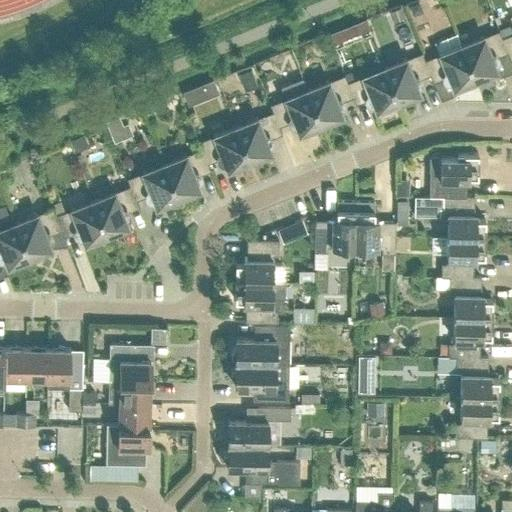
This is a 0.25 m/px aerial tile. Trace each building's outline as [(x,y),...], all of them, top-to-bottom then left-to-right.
[(496,56),(495,55),(506,50),(500,35),(501,35),(498,28),(460,43),(474,77),(496,69),(493,61),(494,61),(494,60),(495,59),(495,58),(496,58),(496,57),(496,56)] [(511,30),(501,35),(500,35),(506,50),(509,58),(511,56),(511,30)] [(438,52),(423,57),(423,58),(429,72),(429,73),(431,80),(443,75),(443,76),(444,77),(445,78),(446,79),(447,79),(449,79),(452,86),(474,77),(460,43),(456,32),(434,40),(438,52)] [(429,72),(423,58),(423,57),(421,50),(383,65),(397,100),(419,91),(416,84),(417,83),(417,82),(418,82),(418,81),(418,80),(419,79),(418,78),(418,77),(429,73),(429,72)] [(371,101),(372,101),(375,108),(397,100),(383,65),(346,80),(352,95),(351,95),(354,102),(365,98),(366,99),(368,100),(369,101),(371,101)] [(257,85),(250,67),(237,72),(244,90),(257,85)] [(352,95),(346,80),(343,72),(306,87),(320,122),(341,113),(338,106),(339,105),(340,105),(341,104),(341,103),(341,102),(341,101),(341,100),(341,99),(351,95),(352,95)] [(294,123),(295,123),(298,131),(320,122),(306,87),(305,87),(301,76),(279,85),(284,96),(268,102),(271,109),(272,109),(277,124),(278,124),(288,120),(289,121),(290,123),(291,123),(293,123),(294,123)] [(202,97),(197,84),(182,90),(187,103),(202,97)] [(269,142),(270,140),(270,138),(270,136),(281,131),(278,124),(277,124),(272,109),(271,109),(234,124),(248,159),(270,150),(267,143),(269,142)] [(206,161),(207,161),(217,157),(217,158),(218,159),(219,160),(220,160),(221,160),(222,160),(223,160),(226,167),(248,159),(234,124),(197,139),(200,146),(206,161)] [(88,145),(83,132),(69,137),(74,150),(88,145)] [(198,174),(198,173),(209,168),(207,161),(206,161),(200,146),(163,161),(177,196),(199,187),(196,180),(197,179),(197,178),(198,178),(198,177),(198,176),(199,175),(198,174)] [(429,154),(428,194),(464,195),(465,178),(468,178),(468,174),(476,174),(476,151),(456,150),(456,154),(429,154)] [(135,198),(146,194),(146,195),(147,195),(148,197),(150,197),(152,197),(155,204),(177,196),(163,161),(125,176),(128,183),(129,183),(135,198)] [(395,176),(395,193),(407,194),(408,177),(395,176)] [(127,224),(124,217),(126,216),(126,215),(127,214),(127,213),(127,212),(127,211),(127,210),(138,205),(135,198),(129,183),(128,183),(92,198),(105,233),(127,224)] [(446,218),(446,234),(483,235),(484,216),(475,216),(475,212),(472,212),(473,195),(464,195),(428,194),(415,194),(416,217),(446,218)] [(63,235),(74,231),(75,232),(76,233),(77,234),(79,234),(81,234),(83,241),(105,233),(92,198),(55,212),(54,213),(60,228),(63,235)] [(326,245),(353,245),(354,198),(336,198),(335,216),(331,216),(331,218),(314,218),(313,250),(326,250),(326,245)] [(381,246),(380,250),(394,250),(394,220),(377,219),(377,217),(373,217),(374,199),(354,198),(353,245),(381,246)] [(50,233),(50,232),(60,228),(54,213),(55,212),(52,205),(14,220),(28,255),(50,246),(47,239),(48,238),(49,237),(50,236),(50,235),(50,234),(50,233)] [(14,220),(11,213),(0,217),(0,255),(1,256),(2,256),(3,256),(6,263),(28,255),(14,220)] [(440,274),(448,275),(448,274),(471,275),(471,274),(472,258),(474,258),(474,254),(483,254),(483,235),(446,234),(445,262),(440,261),(440,274)] [(234,260),(234,279),(271,280),(284,280),(284,267),(280,262),(272,262),(272,253),(277,253),(277,238),(246,237),(245,256),(243,256),(243,261),(234,260)] [(306,269),(304,284),(314,286),(316,270),(306,269)] [(453,287),(452,314),(490,315),(490,296),(482,296),(482,292),(479,292),(480,275),(471,274),(471,275),(448,274),(448,275),(448,287),(453,287)] [(275,320),(276,307),(281,307),(281,297),(284,294),(284,280),(271,280),(234,279),(233,298),(242,298),(242,302),(244,302),(244,319),(275,320)] [(367,301),(369,313),(381,311),(379,299),(367,301)] [(452,314),(452,341),(439,341),(438,352),(447,352),(447,354),(455,355),(455,354),(478,355),(478,354),(478,338),(481,338),(481,334),(490,334),(490,315),(452,314)] [(234,336),(234,360),(288,361),(289,323),(264,322),(264,337),(234,336)] [(149,380),(149,357),(134,357),(134,341),(108,341),(108,379),(149,380)] [(3,375),(25,376),(25,345),(4,345),(3,375)] [(25,376),(46,376),(47,346),(25,345),(25,376)] [(82,348),(69,347),(69,346),(47,346),(46,376),(46,385),(68,386),(67,408),(79,408),(79,386),(81,386),(82,348)] [(460,367),(459,394),(497,395),(497,376),(489,376),(489,372),(486,372),(486,354),(478,354),(478,355),(455,354),(455,355),(455,367),(460,367)] [(287,399),(287,386),(288,361),(234,360),(233,384),(263,385),(263,399),(287,399)] [(357,390),(372,390),(372,377),(357,377),(357,390)] [(107,401),(118,401),(148,401),(149,380),(108,379),(107,401)] [(81,390),(81,400),(94,400),(94,390),(81,390)] [(318,391),(299,391),(299,401),(318,401),(318,391)] [(497,414),(497,395),(459,394),(459,421),(454,421),(454,434),(485,435),(485,418),(488,418),(488,414),(497,414)] [(94,400),(81,400),(81,410),(93,410),(94,400)] [(383,400),(365,400),(365,413),(382,414),(383,400)] [(148,423),(148,401),(118,401),(117,422),(117,423),(148,423)] [(227,418),(226,442),(266,443),(267,417),(289,418),(289,405),(257,404),(256,418),(227,418)] [(14,423),(24,424),(24,411),(14,411),(14,423)] [(24,411),(24,424),(34,424),(34,411),(24,411)] [(72,458),(97,459),(97,416),(73,416),(72,458)] [(144,462),(145,445),(147,445),(148,423),(117,423),(117,422),(105,422),(104,461),(144,462)] [(313,436),(314,448),(329,447),(328,435),(313,436)] [(478,451),(495,451),(495,437),(478,437),(478,451)] [(150,440),(149,456),(148,456),(147,467),(159,468),(162,441),(150,440)] [(226,442),(226,466),(255,466),(255,481),(288,481),(298,481),(298,459),(288,459),(266,458),(266,443),(226,442)] [(294,455),(309,456),(310,444),(295,444),(294,455)] [(339,446),(338,462),(350,463),(351,447),(339,446)] [(392,511),(392,490),(377,490),(377,498),(354,497),(354,511),(392,511)] [(417,511),(394,511),(392,511),(430,511),(431,499),(418,499),(417,511)]
